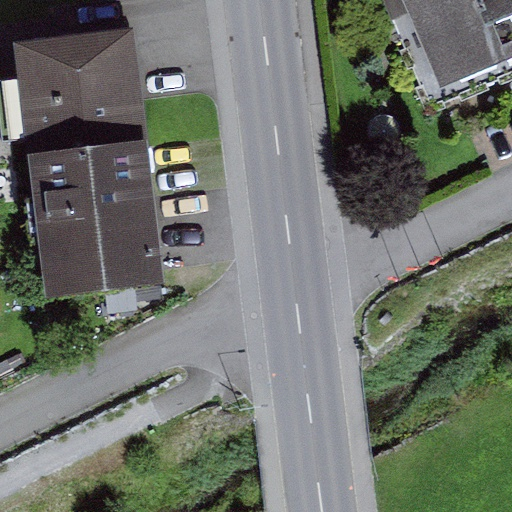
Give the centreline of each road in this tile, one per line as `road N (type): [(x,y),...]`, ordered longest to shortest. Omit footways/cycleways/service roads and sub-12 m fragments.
road 1 (track): [(0,485),(207,382),(297,303)]
road 2 (secondary): [(260,0),(297,303)]
road 3 (residential): [(511,196),(297,303)]
road 4 (secondary): [(297,303),(322,511)]
